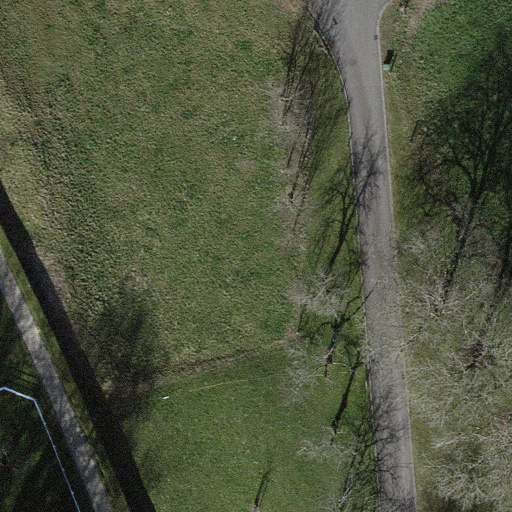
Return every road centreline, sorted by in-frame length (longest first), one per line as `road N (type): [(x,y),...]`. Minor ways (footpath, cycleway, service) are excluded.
road 1 (residential): [(338,0),(362,68),(392,511)]
road 2 (unknown): [(109,511),(0,256)]
